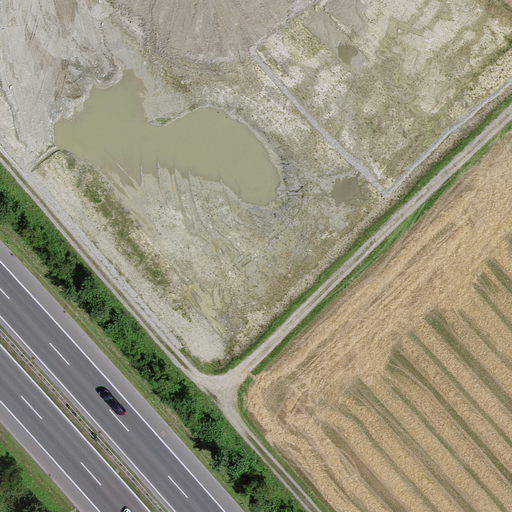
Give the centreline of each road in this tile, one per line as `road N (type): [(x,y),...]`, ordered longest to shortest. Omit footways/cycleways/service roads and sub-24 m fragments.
road 1 (track): [(511,110),(270,339),(221,402),(320,511)]
road 2 (track): [(221,402),(0,153)]
road 3 (motorway): [(197,511),(0,290)]
road 4 (motorway): [(0,374),(121,511)]
